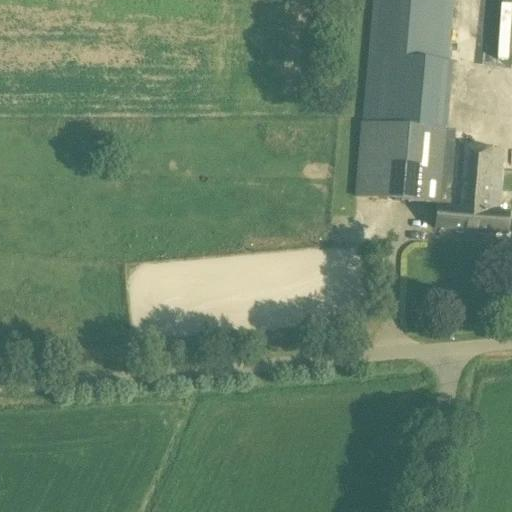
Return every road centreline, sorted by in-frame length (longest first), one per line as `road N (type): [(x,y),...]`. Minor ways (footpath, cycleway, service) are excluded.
road 1 (unclassified): [(457,348),(0,385)]
road 2 (unclassified): [(425,511),(457,348)]
